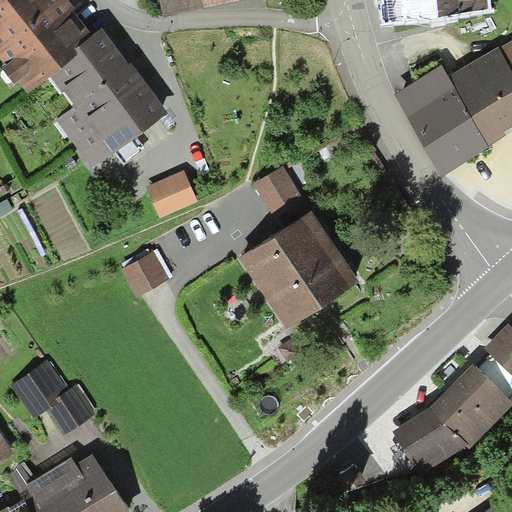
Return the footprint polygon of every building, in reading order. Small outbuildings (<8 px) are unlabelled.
[(48,75),(85,45),(48,0),(0,0),(0,65),(23,95),(48,75)] [(223,0),(155,0),(158,13),(223,0)] [(380,0),(384,22),(479,11),(477,0),(380,0)] [(158,117),(94,38),(85,45),(48,75),(75,108),(55,124),(92,170),(158,117)] [(490,52),(507,82),(511,78),(511,46),(509,42),(490,52)] [(440,75),(395,100),(436,171),(511,127),(511,90),(507,82),(490,52),(442,80),(440,75)] [(146,189),(160,219),(197,202),(183,172),(146,189)] [(251,188),(282,234),(302,220),(271,175),(251,188)] [(348,287),(302,220),(282,234),(240,263),(286,329),(348,287)] [(150,256),(122,273),(135,295),(163,279),(150,256)] [(486,348),(484,350),(511,377),(511,339),(503,331),(500,334),(492,342),(486,348)] [(47,366),(10,388),(27,417),(43,408),(64,396),(47,366)] [(471,370),(428,413),(462,447),(505,404),(471,370)] [(64,396),(43,408),(57,433),(86,416),(72,391),(64,396)] [(415,474),(462,447),(428,413),(392,434),(415,474)] [(22,509),(23,511),(119,511),(88,458),(69,469),(66,464),(37,480),(27,462),(9,486),(22,509)] [(349,469),(334,481),(342,492),(358,480),(349,469)]
